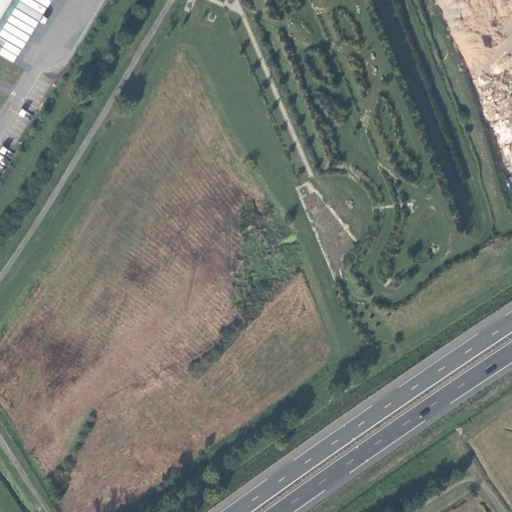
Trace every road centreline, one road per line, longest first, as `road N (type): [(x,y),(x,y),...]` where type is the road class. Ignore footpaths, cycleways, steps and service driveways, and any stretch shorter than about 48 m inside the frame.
road 1 (trunk): [(511,323),(238,511)]
road 2 (trunk): [(280,511),(511,352)]
